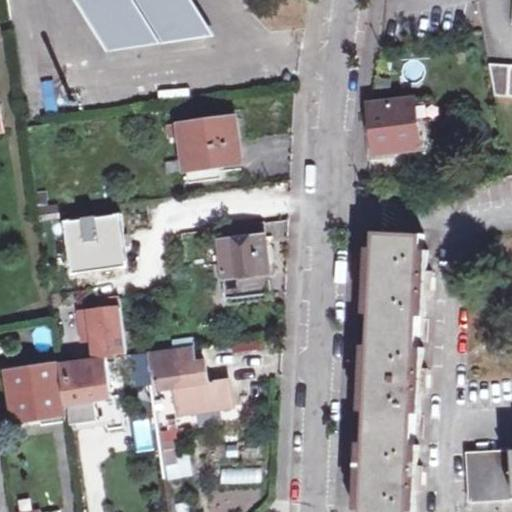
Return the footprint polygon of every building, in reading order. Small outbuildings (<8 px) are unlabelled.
[(192,0),(75,0),(107,51),(213,34),(192,0)] [(511,0),(504,0),(502,22),(511,21),(511,0)] [(511,59),(492,58),(496,88),(511,88),(511,59)] [(23,76),(26,118),(40,117),(36,75),(23,76)] [(377,154),(424,148),(419,99),(372,104),(377,154)] [(169,128),(171,139),(184,137),(189,169),(245,160),(239,117),(169,128)] [(66,222),(74,276),(132,268),(124,214),(66,222)] [(230,301),(276,294),(267,235),(264,235),(262,222),(223,227),(225,241),(222,242),(230,301)] [(365,511),(412,511),(414,488),(423,489),(425,465),(416,463),(422,392),(431,393),(432,366),(424,365),(431,293),(438,293),(440,270),(432,269),(435,233),(386,227),(365,511)] [(122,297),(105,299),(106,308),(82,311),(85,339),(95,337),(97,357),(106,356),(128,353),(122,297)] [(210,381),(208,361),(197,362),(195,346),(149,351),(133,353),(137,384),(154,382),(152,369),(158,368),(160,388),(178,386),(181,413),(234,406),(230,379),(210,381)] [(97,357),(62,362),(69,410),(113,404),(106,356),(97,357)] [(58,364),(10,371),(17,419),(65,412),(58,364)] [(113,404),(69,410),(73,435),(123,427),(120,404),(113,404)] [(163,479),(189,477),(186,425),(159,427),(163,479)] [(507,497),(511,496),(511,442),(502,443),(507,497)] [(507,497),(502,443),(468,446),(474,500),(507,497)] [(213,493),(213,506),(254,506),(254,493),(213,493)]
